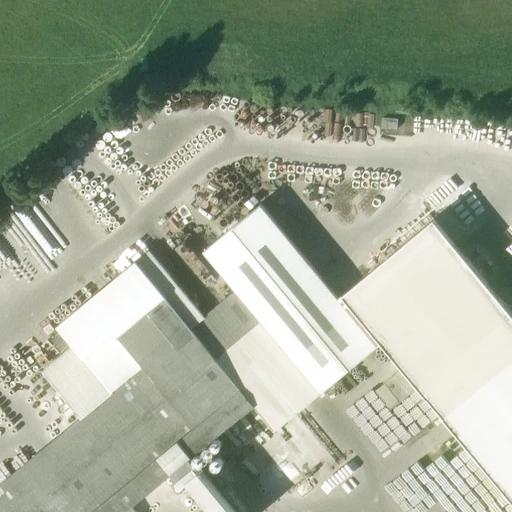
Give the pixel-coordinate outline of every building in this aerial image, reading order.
[(339,298),(261,204),(205,251),(238,290),(289,352),(298,364),(322,392),(383,342),(344,294),(339,298)] [(511,312),(435,218),(344,294),(383,342),(428,397),(429,396),(446,417),(511,362),(511,312)] [(205,317),(150,250),(136,262),(164,296),(191,328),(205,317)] [(191,328),(164,296),(87,361),(114,392),(82,419),(0,485),(0,511),(135,511),(131,507),(172,473),(183,486),(189,481),(214,511),(235,511),(201,470),(191,458),(255,406),(275,431),(322,392),(298,364),(289,372),(280,360),(289,352),(238,290),(205,317),(191,328)] [(74,346),(42,372),(82,419),(114,392),(87,361),(74,346)] [(298,364),(289,352),(280,360),(289,372),(298,364)] [(511,362),(446,417),(511,497),(511,362)]
